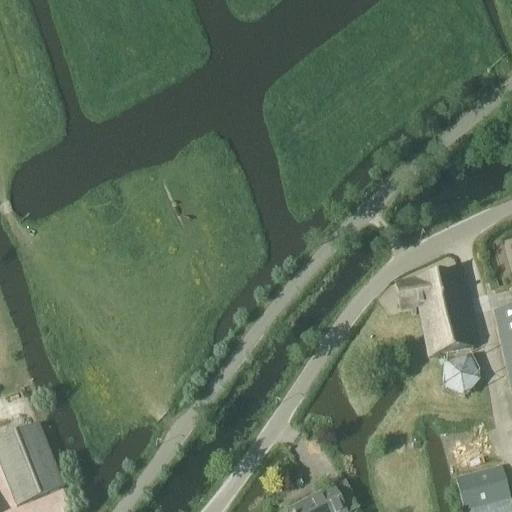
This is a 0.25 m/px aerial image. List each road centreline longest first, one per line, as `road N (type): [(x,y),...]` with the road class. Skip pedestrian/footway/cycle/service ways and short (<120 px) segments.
road 1 (unclassified): [(121,511),(273,312),(369,209)]
road 2 (tertiary): [(210,511),(336,332),(405,262)]
road 3 (unclassified): [(369,209),(511,86)]
